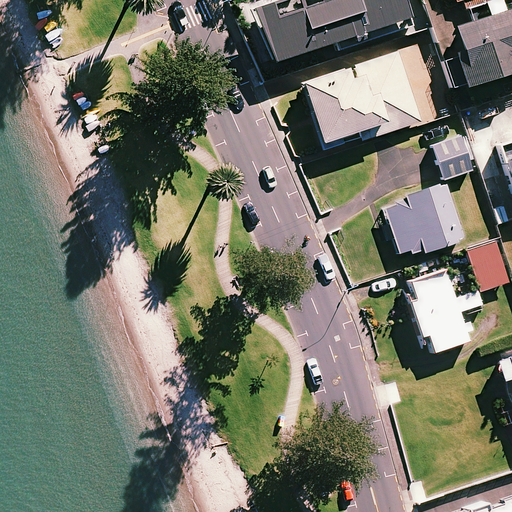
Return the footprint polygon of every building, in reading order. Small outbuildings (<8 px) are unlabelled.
[(411,24),(402,0),(300,0),(253,17),(274,69),(411,24)] [(501,0),(487,0),(464,8),(468,22),(450,28),(457,50),(450,53),(460,87),(511,71),(511,26),(506,8),(504,9),(501,0)] [(461,0),(464,8),(487,0),(452,0),(454,2),(460,0),(461,0)] [(417,122),(393,53),(299,85),(321,150),(337,144),(357,138),(358,142),(417,122)] [(459,137),(431,146),(442,180),(470,171),(459,137)] [(511,140),(495,146),(511,200),(511,140)] [(384,209),(399,257),(409,253),(411,258),(423,254),(424,257),(458,247),(456,243),(464,241),(447,189),(384,209)] [(494,245),(466,254),(479,295),(507,286),(494,245)] [(411,291),(404,293),(420,344),(427,341),(429,350),(465,339),(462,331),(470,328),(467,319),(459,322),(456,310),(478,303),(474,291),(451,298),(443,271),(408,281),(411,291)] [(511,359),(497,365),(504,387),(511,383),(511,359)] [(479,511),(511,511),(511,502),(500,506),(502,510),(495,511),(488,511),(488,509),(479,511)]
